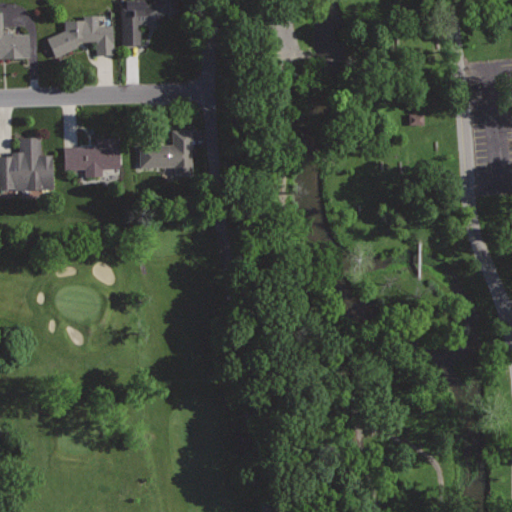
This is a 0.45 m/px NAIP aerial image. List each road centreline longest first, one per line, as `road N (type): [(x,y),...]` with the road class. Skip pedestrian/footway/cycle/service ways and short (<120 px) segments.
road 1 (residential): [(450,0),(472,224),(511,336)]
road 2 (residential): [(208,93),(0,97)]
